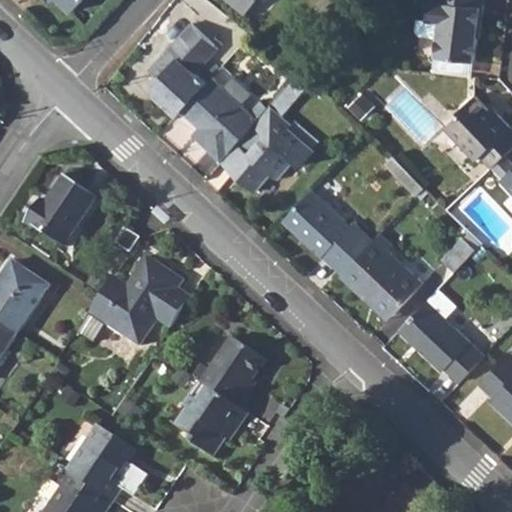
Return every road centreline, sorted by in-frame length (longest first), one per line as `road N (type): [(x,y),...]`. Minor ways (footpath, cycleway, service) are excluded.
road 1 (residential): [(67,96),(350,363)]
road 2 (residential): [(350,363),(511,507)]
road 3 (residential): [(248,511),(350,363)]
road 4 (residential): [(67,96),(148,0)]
